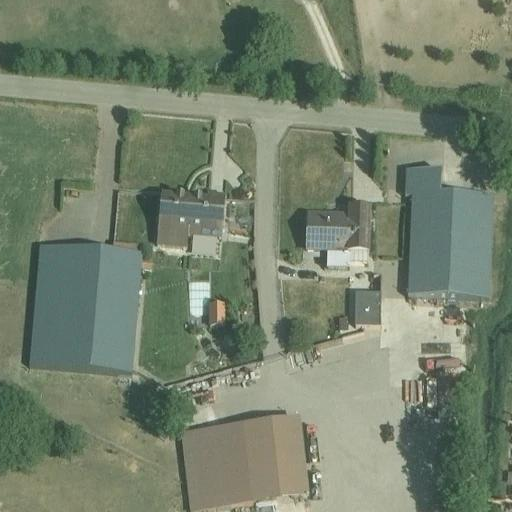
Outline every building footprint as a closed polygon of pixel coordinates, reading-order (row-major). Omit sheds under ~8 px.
[(406,178),(405,206),(411,206),(407,305),(488,308),(492,208),(440,206),(441,180),(406,178)] [(161,203),(157,254),(187,257),(188,245),(222,248),(225,205),(207,203),(207,207),(161,203)] [(308,224),(307,261),(327,262),(327,277),(350,277),(350,272),(367,272),(368,217),(350,217),(350,225),(308,224)] [(41,254),(30,374),(130,383),(141,263),(41,254)] [(356,301),(355,334),(380,335),(381,301),(356,301)] [(210,326),(228,326),(228,310),(210,310),(210,326)] [(256,316),(241,317),(242,331),(257,330),(256,316)] [(464,385),(437,386),(438,425),(465,424),(464,385)] [(242,434),(250,511),(263,511),(309,507),(300,426),(242,434)] [(250,511),(242,434),(181,440),(188,511),(250,511)]
